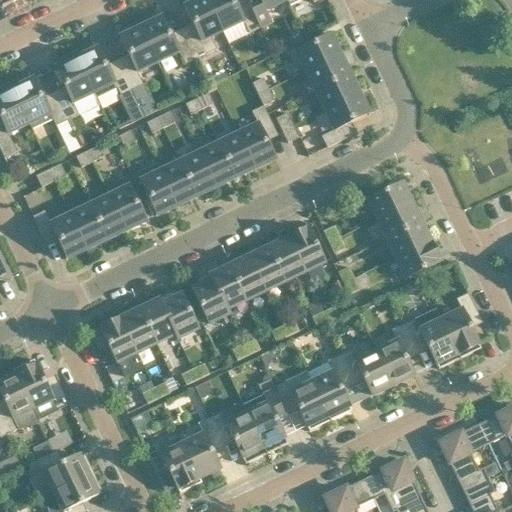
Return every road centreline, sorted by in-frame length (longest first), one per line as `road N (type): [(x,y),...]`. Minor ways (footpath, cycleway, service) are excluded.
road 1 (residential): [(50,308),(402,137)]
road 2 (residential): [(226,511),(511,374)]
road 3 (residential): [(50,308),(147,511)]
road 4 (residential): [(470,243),(434,164),(402,137)]
